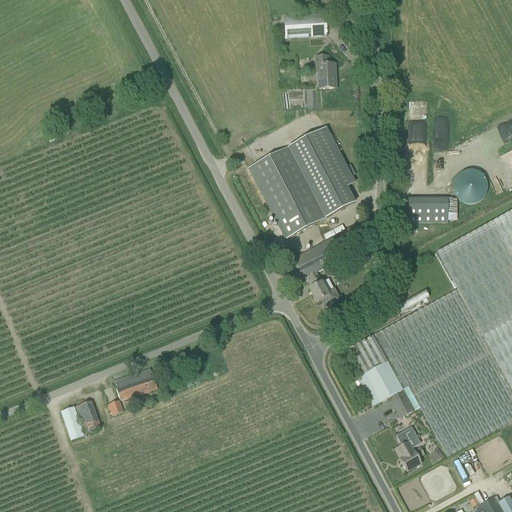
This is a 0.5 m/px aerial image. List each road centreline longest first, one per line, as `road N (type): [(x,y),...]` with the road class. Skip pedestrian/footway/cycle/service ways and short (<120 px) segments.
road 1 (unclassified): [(309,352),(374,305),(382,289),(372,0)]
road 2 (unclassified): [(281,297),(121,0)]
road 3 (unclassified): [(0,417),(281,297)]
road 4 (unclassified): [(396,511),(309,352)]
